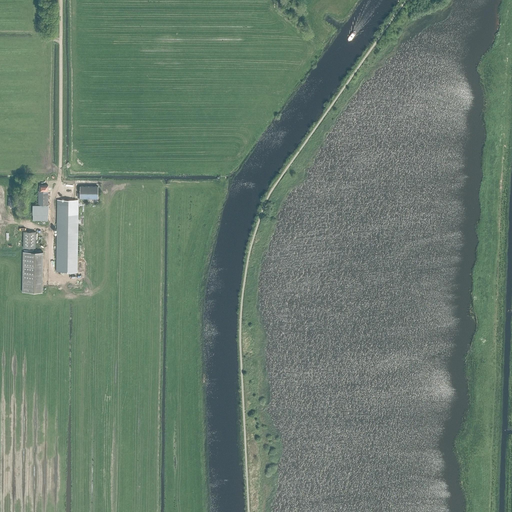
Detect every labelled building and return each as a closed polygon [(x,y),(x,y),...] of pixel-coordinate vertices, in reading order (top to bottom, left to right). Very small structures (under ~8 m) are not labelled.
[(33,205),(33,216),(48,216),(48,205),(48,185),(39,186),(39,191),(38,191),(38,205),(33,205)] [(80,198),(98,198),(98,186),(80,186),(80,198)] [(57,271),(76,272),(78,200),(58,200),(57,271)] [(24,232),(23,248),(35,248),(36,232),(24,232)] [(23,252),(22,292),(42,292),(43,252),(23,252)]
